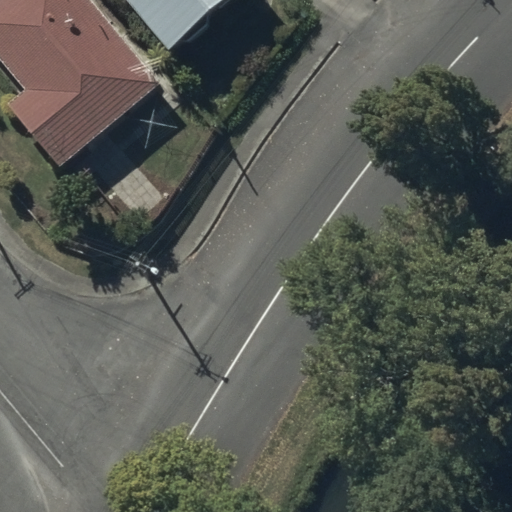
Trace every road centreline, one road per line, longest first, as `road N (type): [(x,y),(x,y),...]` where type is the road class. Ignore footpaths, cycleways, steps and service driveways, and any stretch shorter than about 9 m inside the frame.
road 1 (unclassified): [(511,5),(327,219),(141,511)]
road 2 (unclassified): [(121,511),(0,376)]
